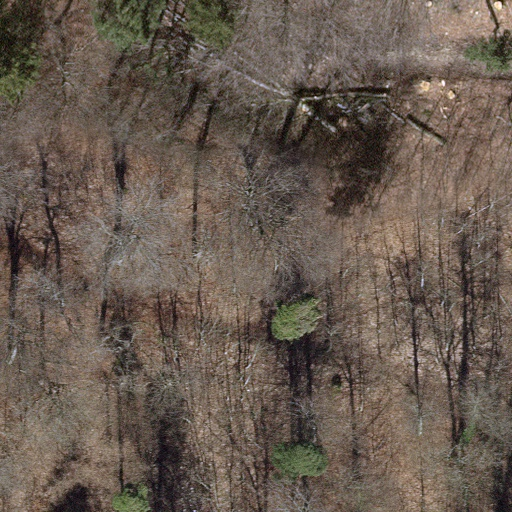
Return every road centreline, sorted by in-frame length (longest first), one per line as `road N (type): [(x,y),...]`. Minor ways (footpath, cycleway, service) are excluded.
road 1 (track): [(0,234),(190,329),(371,352),(511,419)]
road 2 (track): [(223,0),(370,53),(511,60)]
